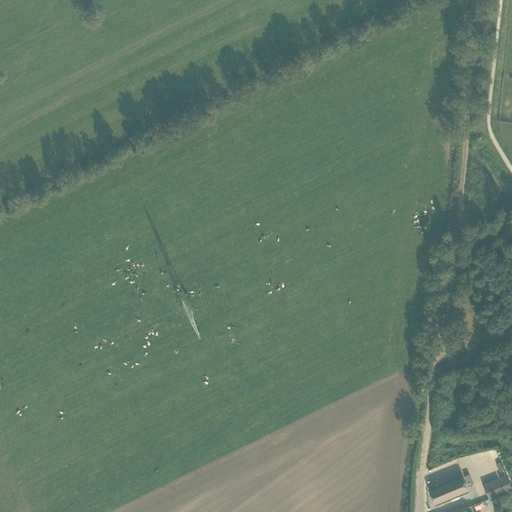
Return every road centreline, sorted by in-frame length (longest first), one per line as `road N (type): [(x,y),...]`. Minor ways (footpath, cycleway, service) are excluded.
road 1 (track): [(511,332),(436,377),(460,206)]
road 2 (track): [(460,206),(482,0)]
road 3 (residential): [(419,511),(436,377)]
